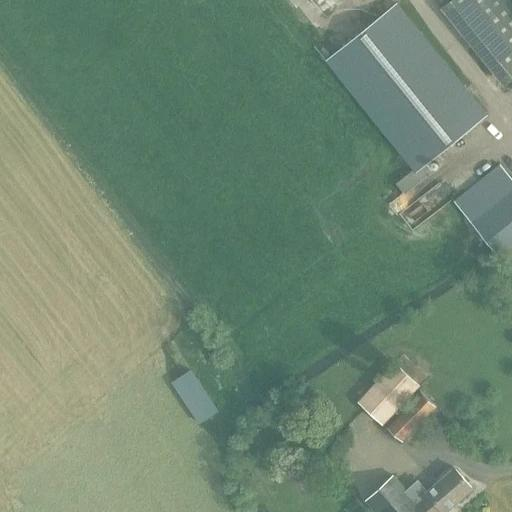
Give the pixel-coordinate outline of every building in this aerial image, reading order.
[(511,80),(511,0),(450,0),(443,6),(505,85),(511,80)] [(324,60),(416,172),(398,186),(405,195),(430,174),(423,166),(487,114),(397,4),(324,60)] [(503,261),(511,252),(511,179),(501,166),(455,202),(503,261)] [(511,271),(511,252),(503,261),(511,271)] [(383,426),(421,386),(396,363),(359,403),(383,426)] [(201,423),(221,409),(193,367),(173,381),(201,423)] [(403,442),(436,407),(420,392),(413,401),(415,402),(389,430),(403,442)] [(444,511),(446,511),(472,489),(455,469),(428,493),(417,481),(406,491),(392,477),(366,500),(375,511),(441,511),(443,510),(444,511)]
